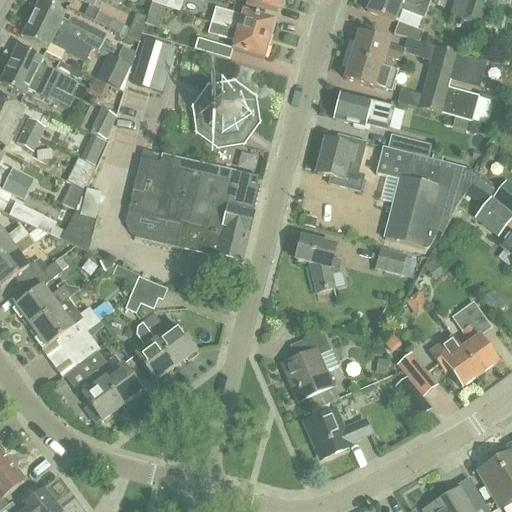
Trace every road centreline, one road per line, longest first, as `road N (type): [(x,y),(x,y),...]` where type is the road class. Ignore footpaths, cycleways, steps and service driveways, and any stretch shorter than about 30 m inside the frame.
road 1 (residential): [(209,492),(333,0)]
road 2 (residential): [(282,509),(331,504),(511,396)]
road 3 (residential): [(209,492),(77,454),(49,432),(0,365)]
